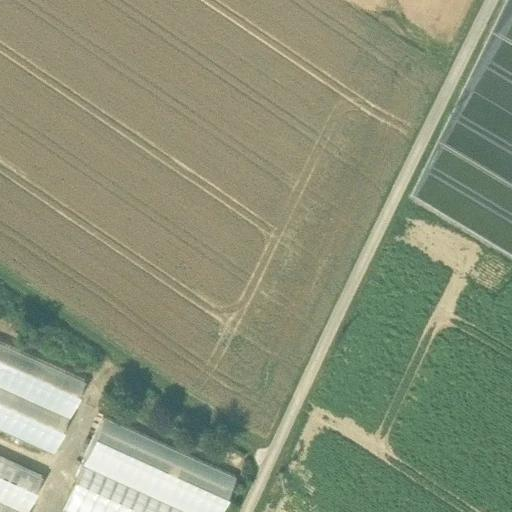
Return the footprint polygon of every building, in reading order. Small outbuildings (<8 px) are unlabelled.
[(0,341),(0,425),(58,447),(86,375),(0,341)] [(219,511),(235,476),(104,416),(83,463),(190,511),(219,511)] [(46,477),(0,456),(0,493),(32,508),(46,477)] [(190,511),(83,463),(63,507),(74,511),(190,511)] [(23,511),(0,501),(0,511),(23,511)]
